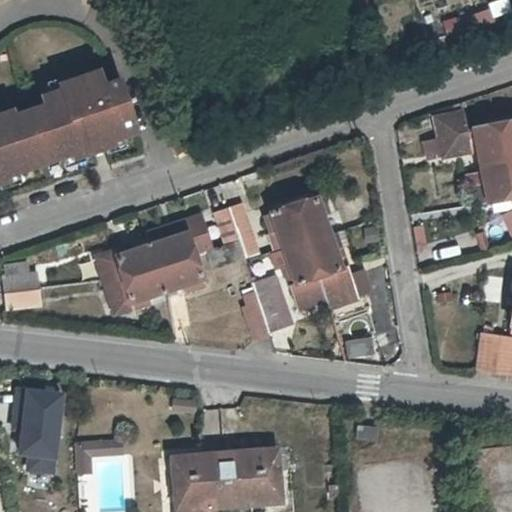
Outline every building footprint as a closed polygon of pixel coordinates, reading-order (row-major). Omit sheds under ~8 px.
[(0,184),(10,181),(9,175),(19,172),(62,159),(73,155),(74,159),(85,155),(94,152),(92,146),(103,142),(105,149),(114,146),(113,141),(124,138),(137,134),(120,81),(105,86),(102,75),(71,85),(63,88),(64,94),(52,98),(42,101),(43,106),(15,115),(14,110),(0,115),(0,184)] [(49,87),(52,98),(64,94),(63,88),(71,85),(69,80),(49,87)] [(511,201),(511,121),(466,128),(463,110),(430,116),(434,140),(438,160),(441,160),(473,154),(483,207),(511,201)] [(127,148),(124,138),(113,141),(114,146),(105,149),(107,155),(127,148)] [(438,160),(434,140),(421,143),(425,161),(438,160)] [(94,152),(105,149),(103,142),(92,146),(94,152)] [(87,161),(85,155),(74,159),(73,155),(62,159),(65,168),(87,161)] [(22,183),(19,172),(9,175),(10,181),(0,184),(0,187),(1,190),(22,183)] [(270,233),(277,232),(288,265),(282,267),(295,306),(325,295),(329,305),(358,295),(356,291),(350,272),(341,247),(335,249),(323,216),(329,214),(323,194),(263,214),(270,233)] [(241,202),(229,207),(245,260),(259,255),(241,202)] [(224,245),(207,250),(214,270),(245,260),(229,207),(213,211),(224,245)] [(130,237),(132,242),(92,255),(111,315),(151,303),(149,296),(183,286),(186,292),(203,287),(193,254),(210,249),(199,216),(165,226),(166,231),(151,236),(149,231),(130,237)] [(362,268),(350,272),(356,291),(368,287),(362,268)] [(4,312),(40,309),(36,273),(0,276),(4,312)] [(276,278),(253,284),(255,293),(268,332),(291,325),(276,278)] [(248,307),(242,309),(253,341),(269,336),(268,332),(255,293),(245,296),(248,307)] [(135,308),(116,314),(120,326),(139,320),(135,308)] [(511,339),(498,338),(499,333),(479,329),(474,368),(511,372),(511,339)] [(348,341),(349,356),(369,354),(368,340),(348,341)] [(16,390),(15,456),(56,457),(57,391),(16,390)] [(122,439),(72,443),(74,477),(90,475),(89,458),(124,455),(122,439)] [(248,505),(278,503),(274,452),(225,456),(228,505),(248,503),(248,505)] [(172,511),(203,511),(204,507),(228,505),(225,456),(169,460),(172,511)]
